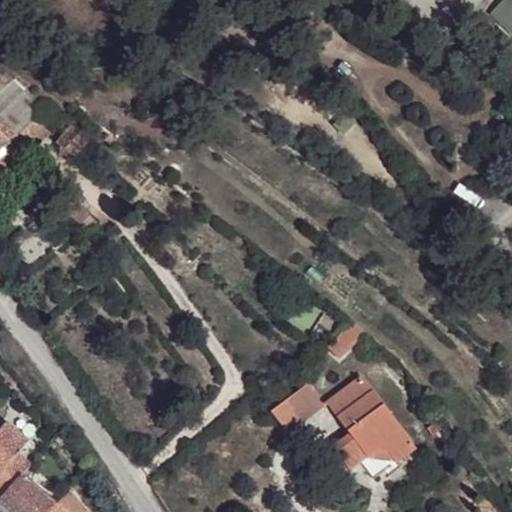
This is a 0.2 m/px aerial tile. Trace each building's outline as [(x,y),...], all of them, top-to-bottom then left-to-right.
[(0,89),(12,78),(0,64),(0,89)] [(0,89),(0,117),(18,137),(44,112),(12,78),(0,89)] [(0,133),(10,144),(0,153),(0,181),(58,127),(44,112),(18,137),(0,117),(0,133)] [(70,126),(56,143),(75,158),(89,141),(70,126)] [(0,153),(10,144),(0,133),(0,153)] [(115,141),(109,136),(108,137),(106,135),(104,138),(106,140),(105,141),(111,146),(115,141)] [(60,209),(80,227),(91,214),(71,196),(60,209)] [(91,214),(80,227),(91,236),(102,224),(91,214)] [(353,322),(329,346),(340,358),(366,333),(353,322)] [(361,377),(327,403),(328,405),(351,435),(333,448),(351,471),(367,459),(377,451),(389,453),(396,462),(397,463),(416,449),(361,377)] [(328,405),(327,403),(323,406),(307,385),(271,412),(288,435),(328,405)] [(0,501),(22,476),(32,465),(19,454),(30,441),(7,422),(0,429),(0,501)] [(438,423),(428,429),(432,436),(442,429),(438,423)] [(377,451),(367,459),(396,462),(389,453),(377,451)] [(47,511),(55,504),(29,483),(22,476),(0,501),(0,502),(11,511),(47,511)] [(31,481),(29,483),(55,504),(56,502),(31,481)] [(88,511),(70,492),(55,505),(63,511),(88,511)]
